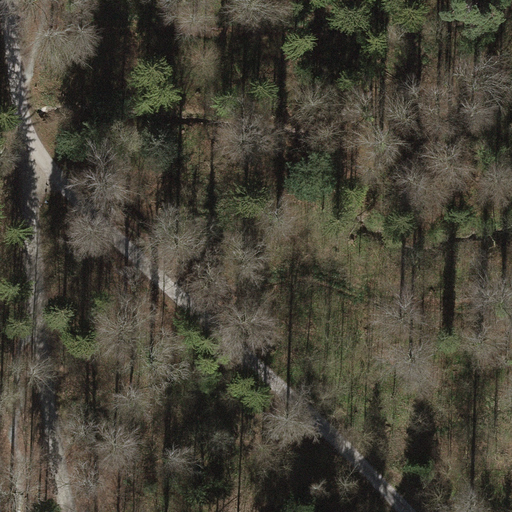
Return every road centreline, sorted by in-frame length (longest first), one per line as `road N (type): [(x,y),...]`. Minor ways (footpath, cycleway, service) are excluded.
road 1 (track): [(407,511),(122,243),(27,132)]
road 2 (track): [(37,323),(27,132)]
road 3 (track): [(65,511),(50,454),(37,323)]
road 4 (track): [(27,132),(8,0)]
